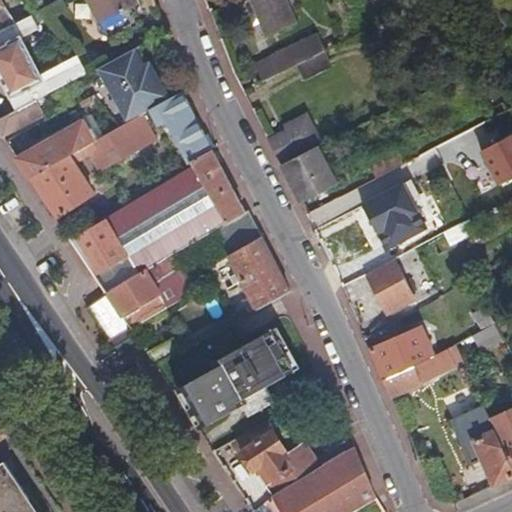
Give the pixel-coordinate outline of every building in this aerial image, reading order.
[(0,0),(0,32),(16,25),(0,0)] [(142,27),(131,0),(88,0),(102,28),(99,35),(107,38),(110,44),(142,27)] [(284,0),(248,0),(265,39),(295,26),(284,0)] [(16,25),(0,32),(0,78),(12,99),(14,98),(21,111),(88,75),(77,54),(41,75),(21,38),(37,29),(30,18),(16,25)] [(311,60),(322,55),(314,39),(304,44),(311,60)] [(268,61),(276,78),(311,60),(304,44),(268,61)] [(99,70),(129,123),(151,111),(171,100),(160,82),(152,80),(148,73),(150,65),(149,63),(147,65),(142,63),(136,53),(138,50),(137,49),(99,70)] [(327,53),(301,67),(307,78),(333,65),(327,53)] [(253,68),(261,85),(276,78),(268,61),(253,68)] [(191,164),(194,171),(195,170),(228,223),(233,221),(245,213),(182,93),(171,100),(151,111),(158,126),(166,122),(188,165),(191,164)] [(21,111),(0,122),(0,132),(3,137),(28,123),(21,111)] [(57,137),(18,159),(31,179),(95,143),(82,119),(56,135),(57,137)] [(308,125),(270,143),(279,161),(316,142),(308,125)] [(124,126),(121,128),(109,134),(95,143),(31,179),(59,219),(94,196),(73,164),(95,150),(106,168),(138,151),(124,126)] [(464,145),(459,136),(433,150),(419,157),(424,165),(464,145)] [(511,139),(485,155),(505,190),(511,186),(511,139)] [(419,157),(433,150),(429,141),(415,148),(419,157)] [(283,167),(301,203),(335,184),(318,149),(283,167)] [(369,165),(376,180),(404,165),(397,150),(369,165)] [(194,171),(174,182),(207,236),(228,223),(195,170),(194,171)] [(108,220),(73,241),(109,295),(177,254),(207,236),(174,182),(109,221),(108,220)] [(392,191),(389,186),(370,195),(373,201),(364,206),(387,249),(420,232),(396,189),(392,191)] [(308,215),(315,229),(342,215),(335,201),(308,215)] [(246,247),(262,237),(249,211),(245,213),(233,221),(246,247)] [(228,258),(241,281),(275,261),(262,237),(246,247),(228,258)] [(177,254),(109,295),(132,329),(184,298),(187,287),(185,284),(181,277),(157,291),(154,285),(178,271),(184,267),(177,254)] [(241,281),(257,310),(290,291),(288,287),(275,261),(241,281)] [(413,300),(395,264),(368,278),(385,313),(413,300)] [(357,266),(339,276),(343,287),(363,277),(357,266)] [(181,277),(178,271),(154,285),(157,291),(181,277)] [(185,284),(187,287),(196,282),(193,278),(185,284)] [(113,341),(132,329),(109,295),(90,307),(113,341)] [(496,326),(486,308),(474,315),(484,331),(496,326)] [(371,351),(384,381),(435,356),(421,326),(371,351)] [(294,371),(271,329),(213,361),(217,368),(182,387),(204,426),(248,402),(250,409),(269,400),(263,388),(294,371)] [(148,353),(157,366),(182,352),(174,338),(148,353)] [(384,381),(392,399),(422,383),(420,377),(449,362),(447,356),(451,354),(449,349),(435,356),(384,381)] [(494,488),(511,479),(511,466),(490,420),(484,405),(450,421),(472,468),(483,463),(494,488)] [(511,466),(511,410),(490,420),(511,466)] [(0,439),(10,433),(0,417),(0,439)] [(270,422),(231,444),(238,456),(242,454),(273,433),(276,431),(270,422)] [(273,500),(280,511),(356,511),(377,500),(357,451),(322,471),(304,444),(288,455),(273,433),(242,454),(254,472),(259,469),(278,497),(273,500)] [(0,511),(38,511),(5,462),(0,465),(0,511)]
